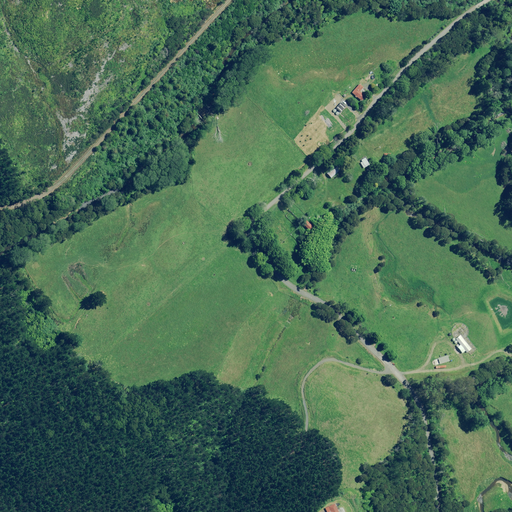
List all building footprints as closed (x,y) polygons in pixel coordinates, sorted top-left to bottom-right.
[(363,87),(359,84),(352,93),(361,101),(365,96),(359,91),(363,87)] [(368,160),(365,156),(360,159),(362,162),(360,163),(363,168),(369,165),(367,161),(368,160)] [(335,174),(331,170),(326,174),(331,178),(335,174)] [(312,227),(306,221),(303,224),(309,230),(312,227)] [(471,349),(460,335),(455,339),(460,345),(459,346),(457,344),(456,346),(462,353),(465,351),(467,353),(471,349)] [(446,362),(444,356),(435,359),(437,365),(446,362)]
